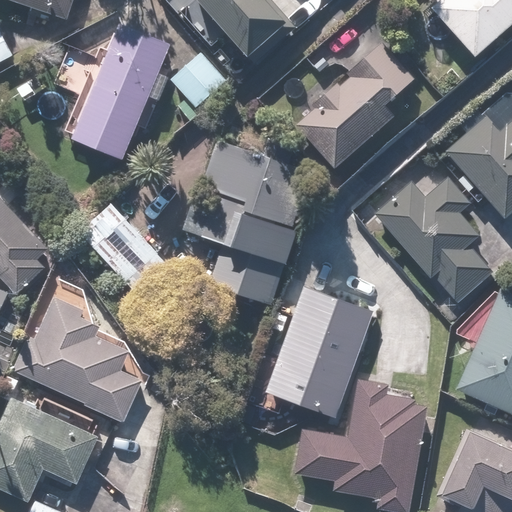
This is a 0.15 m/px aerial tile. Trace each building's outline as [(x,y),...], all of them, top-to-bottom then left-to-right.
[(24,0),(74,14),(78,0),(24,0)] [(212,0),(257,50),(295,16),(281,0),(212,0)] [(511,0),(443,0),(439,5),(483,52),(511,24),(511,0)] [(0,20),(0,61),(18,51),(0,20)] [(176,42),(125,21),(78,135),(130,156),(176,42)] [(355,77),(302,123),(340,166),(399,113),(390,103),(418,78),(368,22),(333,52),(355,77)] [(490,110),(450,147),(510,213),(511,211),(511,122),(507,127),(490,110)] [(227,131),(188,225),(228,242),(213,278),(271,302),(289,260),(294,262),(307,231),(291,225),(315,168),(227,131)] [(412,176),(375,212),(435,275),(437,273),(463,300),(496,268),(471,241),(483,230),(464,211),(476,200),(450,174),(429,194),(412,176)] [(41,260),(54,245),(0,185),(0,315),(3,317),(15,289),(27,295),(50,267),(41,260)] [(121,198),(87,226),(146,297),(180,269),(121,198)] [(380,307),(295,275),(283,307),(299,313),(271,387),(340,413),(380,307)] [(511,289),(505,286),(460,385),(511,408),(511,289)] [(28,341),(16,368),(130,420),(151,374),(129,364),(137,346),(102,330),(110,314),(61,291),(37,345),(28,341)] [(306,426),(298,470),(339,474),(338,487),(382,492),(381,508),(419,511),(430,394),(389,390),(390,378),(362,375),(353,433),(306,426)] [(104,429),(15,390),(0,425),(0,482),(34,497),(47,466),(82,481),(104,429)] [(511,511),(511,439),(472,422),(440,496),(463,506),(460,511),(511,511)] [(63,511),(37,500),(31,511),(63,511)]
